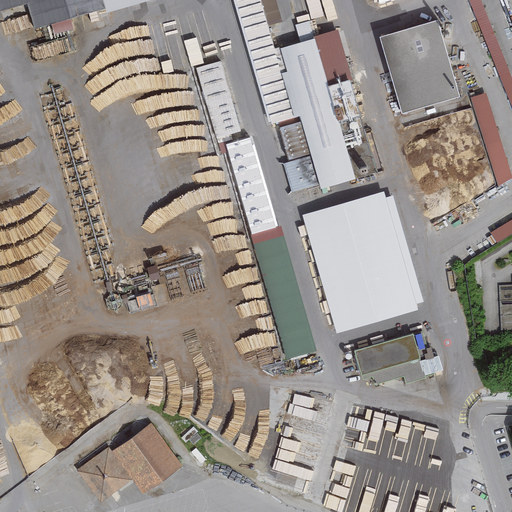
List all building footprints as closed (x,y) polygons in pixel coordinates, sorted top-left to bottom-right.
[(0,0),(0,11),(24,4),(32,29),(103,8),(101,0),(0,0)] [(261,0),(235,0),(272,123),(301,114),(315,164),(348,154),(355,179),(377,173),(336,31),(275,48),(261,0)] [(268,0),(275,20),(284,18),(278,0),(268,0)] [(485,0),(474,0),(511,99),(511,40),(510,34),(500,38),(485,0)] [(376,37),(399,113),(457,96),(435,20),(376,37)] [(166,35),(172,69),(187,66),(181,32),(166,35)] [(215,139),(240,132),(221,62),(196,69),(215,139)] [(511,175),(492,90),(474,94),(495,182),(511,178),(511,175)] [(226,145),(288,358),(305,353),(244,140),(226,145)] [(416,305),(385,198),(307,220),(338,327),(416,305)] [(480,249),(511,230),(511,216),(492,228),(489,224),(480,229),(484,235),(474,240),(480,249)] [(511,287),(499,287),(499,331),(511,330),(511,287)] [(423,378),(411,335),(352,352),(361,381),(371,378),(373,386),(402,377),(404,384),(423,378)] [(180,465),(151,424),(87,469),(104,494),(136,472),(148,488),(180,465)]
